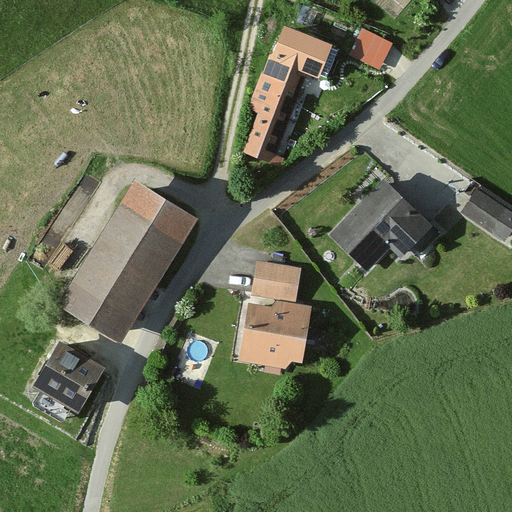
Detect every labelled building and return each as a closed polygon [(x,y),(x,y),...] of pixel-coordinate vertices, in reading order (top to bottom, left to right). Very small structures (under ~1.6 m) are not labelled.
[(362,22),(351,53),(384,64),(394,33),(362,22)] [(281,30),(241,156),(277,168),(306,79),(321,83),(333,47),(281,30)] [(196,220),(133,180),(54,302),(118,342),(196,220)] [(377,182),(325,236),(362,272),(384,250),(399,265),(430,234),(377,182)] [(511,226),(511,217),(475,193),(461,215),(502,242),(511,226)] [(298,270),(254,263),(249,294),(293,301),(298,270)] [(274,313),(244,307),(234,360),(298,372),(310,308),(276,301),(274,313)] [(98,369),(55,344),(29,387),(72,413),(98,369)]
